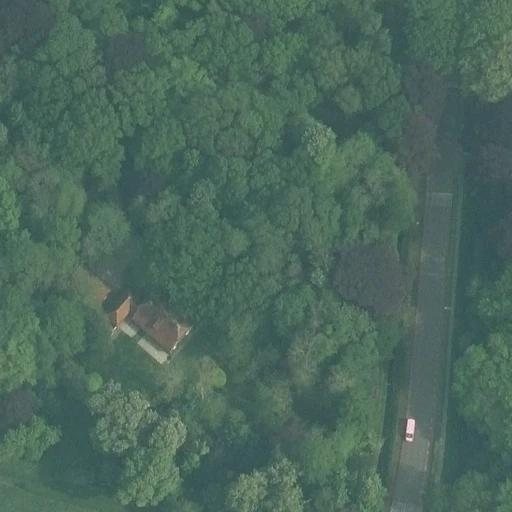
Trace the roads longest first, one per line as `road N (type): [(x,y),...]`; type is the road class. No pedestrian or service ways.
road 1 (unclassified): [(439,150),(0,22)]
road 2 (tertiary): [(405,511),(439,150)]
road 3 (tertiary): [(439,150),(450,0)]
